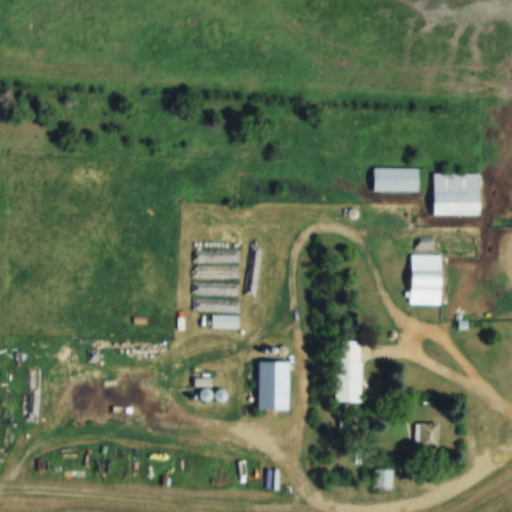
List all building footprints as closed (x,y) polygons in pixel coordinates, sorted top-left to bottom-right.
[(413,166),(413,189),(369,189),(369,166),(413,166)] [(430,170),(474,170),(474,213),(430,213),(430,170)] [(350,216),(353,215),(355,212),(355,208),(353,205),(350,204),(346,205),(344,208),(344,212),(346,215),(350,216)] [(407,251),(437,252),(436,301),(406,300),(407,251)] [(209,310),(236,310),(236,324),(209,324),(209,310)] [(454,317),(464,317),(464,326),(454,326),(454,317)] [(207,330),(236,330),(236,318),(207,318),(207,330)] [(330,338),(355,338),(355,401),(330,401),(330,338)] [(284,359),(284,410),(253,410),(253,359),(284,359)] [(237,367),(247,367),(247,381),(237,381),(237,367)] [(190,373),(209,373),(209,382),(190,382),(190,373)] [(207,392),(206,388),(202,386),(198,386),(195,388),(193,392),(195,396),(198,399),(202,399),(206,396),(207,392)] [(222,393),(221,389),(217,387),(213,387),(210,389),(209,393),(210,397),(213,400),(217,400),(221,397),(222,393)] [(415,420),(436,421),(435,446),(414,444),(415,420)] [(371,464),(389,464),(389,483),(371,483),(371,464)]
